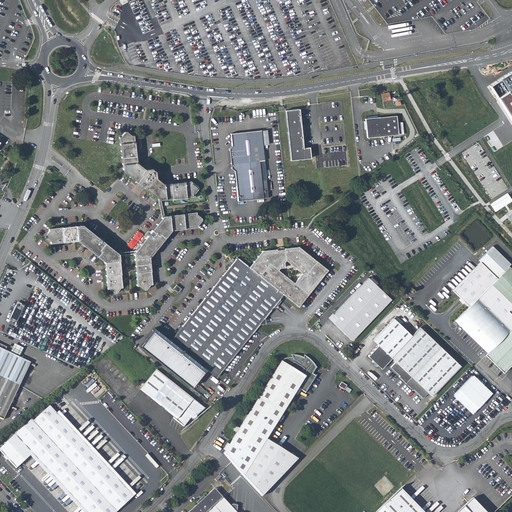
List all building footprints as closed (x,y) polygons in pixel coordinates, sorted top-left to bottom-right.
[(460,109),(479,101),(475,91),(477,90),(466,67),(457,71),(461,79),(458,80),(464,92),(468,90),(470,95),(457,101),(460,109)] [(511,71),(491,84),(511,116),(511,71)] [(420,87),(409,91),(416,106),(426,101),(420,87)] [(389,93),(381,94),(382,101),(390,99),(389,93)] [(432,125),(442,120),(433,102),(423,107),(432,125)] [(300,106),(286,107),(291,157),(312,155),(311,144),(304,145),(303,131),(304,131),(304,123),(302,123),(300,106)] [(447,119),(449,119),(451,124),(457,122),(452,107),(444,109),(447,119)] [(367,138),(398,135),(396,116),(377,117),(377,116),(374,116),(367,117),(367,118),(365,119),(365,121),(363,121),(364,130),(366,129),(367,138)] [(265,159),(262,130),(232,133),(233,148),(230,151),(231,163),(232,167),(235,170),(238,200),(269,196),(267,178),(262,179),(260,160),(265,159)] [(121,137),(119,137),(123,171),(159,200),(183,197),(193,196),(193,194),(197,189),(196,187),(191,183),(191,181),(164,184),(156,178),(155,171),(151,168),(145,169),(137,163),(134,135),(132,136),(127,132),(125,132),(121,137)] [(180,214),(162,216),(134,254),(137,286),(139,286),(144,290),(146,290),(150,285),(152,284),(149,257),(170,230),(198,227),(198,225),(202,220),(201,218),(196,214),(196,212),(180,214)] [(122,288),(119,255),(82,225),(48,229),(49,231),(45,236),(45,238),(50,242),(50,244),(78,241),(104,262),(107,289),(109,289),(114,293),(116,293),(120,288),(122,288)] [(239,255),(234,259),(170,337),(156,327),(141,346),(190,387),(207,367),(216,374),(283,292),(297,304),(305,285),(317,265),(323,271),(327,266),(299,244),(262,247),(249,264),(239,255)] [(453,289),(470,307),(480,297),(511,328),(511,302),(493,283),(511,266),(511,264),(511,263),(493,245),(479,259),(481,261),(453,289)] [(297,304),(299,304),(328,267),(327,266),(323,271),(317,265),(305,285),(297,304)] [(493,283),(511,302),(511,328),(480,297),(470,307),(457,321),(490,353),(488,356),(506,373),(511,367),(511,267),(511,266),(493,283)] [(332,311),(337,316),(333,320),(351,338),(390,296),(367,275),(332,311)] [(181,289),(176,285),(173,289),(178,293),(181,289)] [(24,304),(21,303),(19,306),(16,305),(9,319),(12,320),(11,324),(14,325),(24,304)] [(47,326),(26,317),(22,325),(26,327),(29,328),(28,332),(34,335),(36,332),(39,333),(43,335),(47,326)] [(391,367),(393,369),(400,376),(399,377),(414,391),(415,390),(424,398),(429,393),(433,397),(462,366),(422,327),(413,335),(394,319),(374,341),(379,346),(369,357),(374,362),(372,363),(376,367),(378,366),(382,370),(393,359),(396,362),(391,367)] [(6,347),(0,344),(0,418),(3,419),(19,385),(30,362),(5,350),(6,347)] [(224,453),(264,496),(298,460),(266,439),(297,388),(305,392),(316,376),(310,373),(315,366),(311,360),(307,358),(304,356),(303,357),(298,356),(292,355),(292,357),(286,358),(282,360),(283,361),(282,362),(281,362),(239,428),(236,432),(224,453)] [(141,387),(174,414),(173,415),(183,423),(190,415),(192,416),(195,416),(196,412),(204,405),(157,368),(141,387)] [(454,396),(473,415),(488,400),(494,393),(475,375),(454,396)] [(342,381),(338,386),(344,390),(347,384),(342,381)] [(415,390),(414,391),(423,399),(424,398),(415,390)] [(34,419),(1,448),(18,467),(34,453),(87,511),(117,511),(135,497),(52,405),(35,420),(34,419)] [(375,511),(486,511),(473,498),(457,511),(424,511),(401,487),(375,511)] [(192,511),(234,511),(222,499),(215,491),(206,500),(201,501),(199,506),(192,511)]
